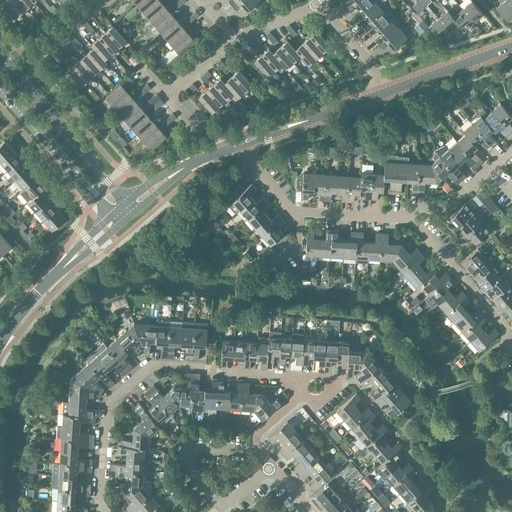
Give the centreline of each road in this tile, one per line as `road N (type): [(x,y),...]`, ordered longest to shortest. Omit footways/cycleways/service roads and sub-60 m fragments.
road 1 (residential): [(105,511),(108,407),(156,367),(287,376)]
road 2 (tertiary): [(130,205),(0,54)]
road 3 (residential): [(237,146),(300,212),(403,215)]
road 4 (tertiary): [(0,84),(112,221)]
road 5 (residential): [(511,352),(499,323),(403,215)]
road 6 (tertiary): [(237,146),(389,89)]
road 7 (tertiary): [(6,332),(112,221)]
road 8 (residential): [(221,508),(189,472),(193,448),(206,436),(254,441)]
road 9 (tertiary): [(389,89),(511,45)]
road 10 (tertiary): [(130,205),(197,160),(237,146)]
road 11 (residential): [(403,215),(429,215),(503,157)]
